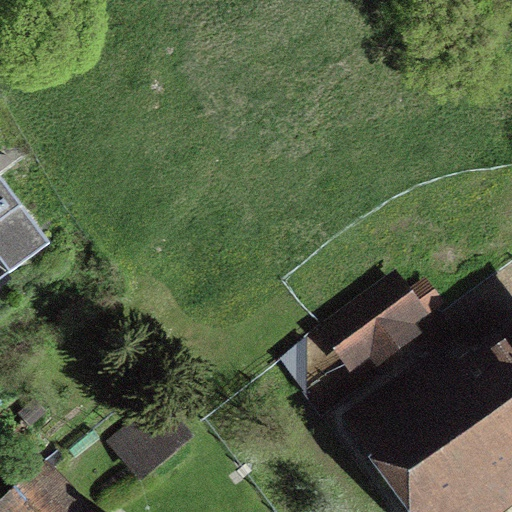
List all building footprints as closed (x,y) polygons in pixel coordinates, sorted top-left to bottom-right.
[(0,265),(27,246),(0,208),(0,265)] [(421,333),(389,290),(317,343),(349,386),(421,333)] [(511,324),(443,372),(436,362),(340,428),(399,511),(505,511),(511,508),(511,324)] [(157,402),(111,441),(138,471),(184,432),(157,402)] [(64,511),(43,486),(12,511),(64,511)]
